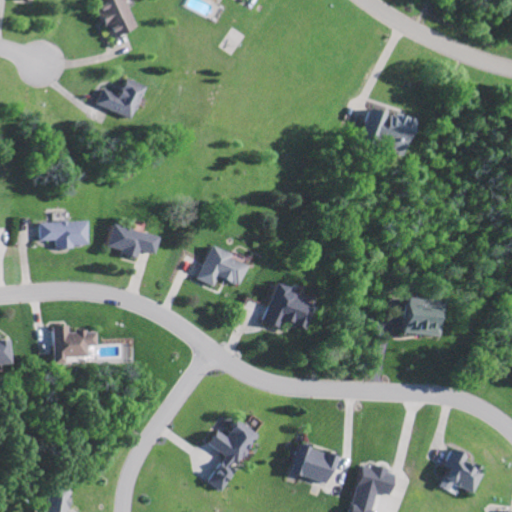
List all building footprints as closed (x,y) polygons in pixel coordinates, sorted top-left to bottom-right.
[(104,40),(132,30),(121,0),(105,0),(93,4),(104,40)] [(145,88),(124,80),(117,97),(102,91),(96,106),(133,121),(145,88)] [(401,157),(413,121),(392,114),(390,119),(366,111),(356,143),(401,157)] [(87,248),(86,223),(37,225),(38,243),(53,243),(54,250),(87,248)] [(159,238),(111,226),(105,251),(137,259),(139,252),(154,256),(159,238)] [(237,288),(247,265),(209,249),(195,281),(212,289),(216,279),(237,288)] [(304,331),(312,302),(270,290),(260,326),(277,331),(278,324),(304,331)] [(403,336),(441,337),(442,302),(404,301),(403,336)] [(50,329),(51,367),(64,366),(64,360),(86,359),(85,349),(96,349),(95,333),(66,334),(66,328),(50,329)] [(0,367),(8,367),(8,342),(0,342),(0,367)] [(206,485),(221,494),(236,470),(256,436),(234,423),(224,439),(213,433),(205,446),(223,457),(206,485)] [(326,485),(331,456),(294,449),(289,478),(326,485)] [(439,469),(443,471),(435,489),(444,493),(447,486),(469,497),(480,472),(461,463),(463,458),(448,451),(439,469)] [(386,497),(390,478),(384,477),(385,472),(357,467),(347,511),(368,511),(372,494),(386,497)] [(66,511),(68,489),(44,488),(42,511),(66,511)]
